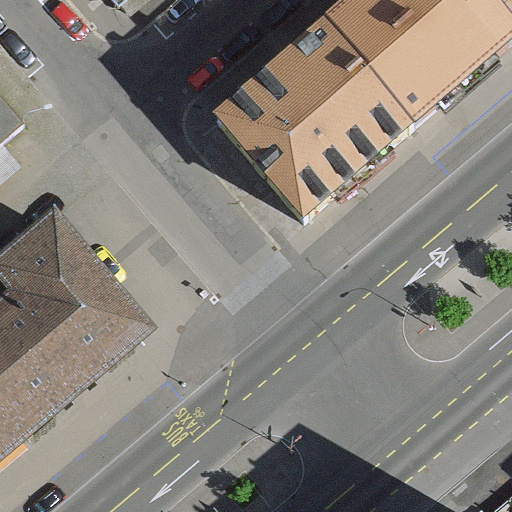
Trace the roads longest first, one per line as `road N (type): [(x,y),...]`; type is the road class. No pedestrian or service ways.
road 1 (residential): [(105,115),(298,349)]
road 2 (primary): [(511,170),(298,349)]
road 3 (primary): [(298,349),(108,511)]
road 4 (residential): [(105,115),(239,0)]
road 5 (primary): [(387,454),(511,348)]
road 6 (residential): [(7,0),(105,115)]
road 7 (residential): [(298,349),(387,454)]
